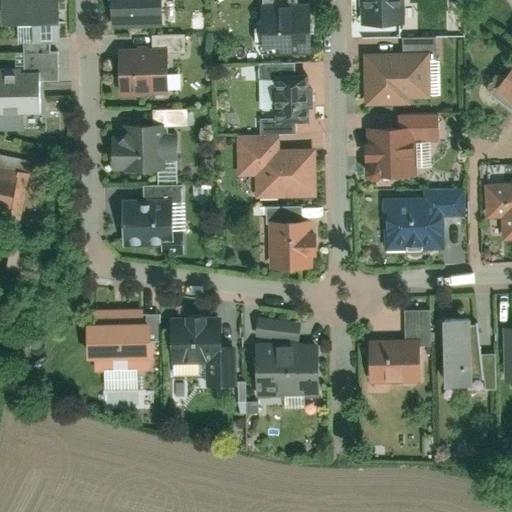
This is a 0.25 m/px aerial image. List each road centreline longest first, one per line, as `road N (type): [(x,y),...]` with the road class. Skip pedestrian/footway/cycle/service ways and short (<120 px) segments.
road 1 (residential): [(76,0),(90,244),(121,266),(339,290)]
road 2 (residential): [(341,0),(339,290)]
road 3 (residential): [(339,290),(511,278)]
road 4 (residential): [(339,290),(342,437)]
